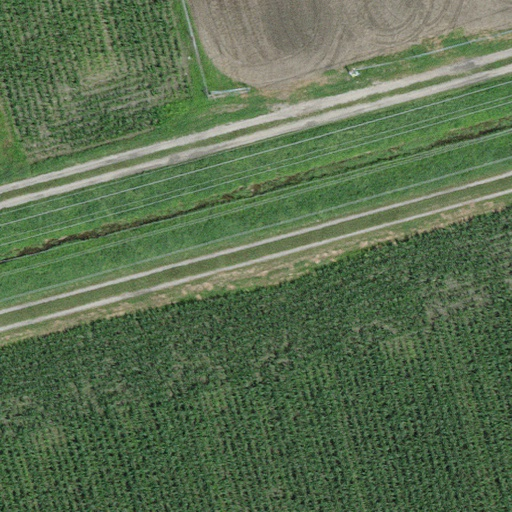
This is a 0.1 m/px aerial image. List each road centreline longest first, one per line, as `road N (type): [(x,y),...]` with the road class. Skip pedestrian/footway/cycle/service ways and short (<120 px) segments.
road 1 (track): [(0,314),(511,176)]
road 2 (track): [(0,199),(511,62)]
